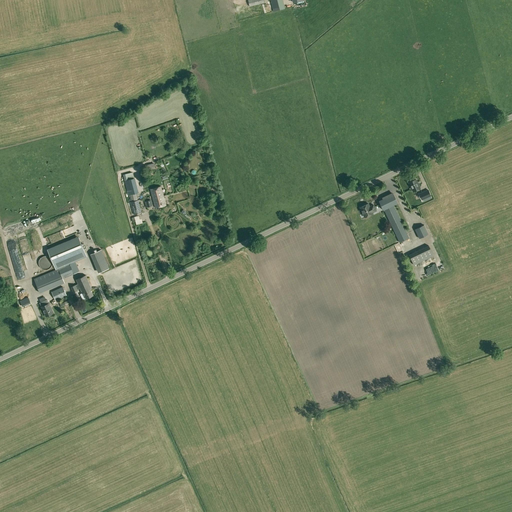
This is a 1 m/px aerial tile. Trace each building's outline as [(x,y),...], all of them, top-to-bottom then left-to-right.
[(285,9),(282,0),(270,0),(273,12),(285,9)] [(125,181),(129,195),(136,193),(139,193),(135,178),(134,178),(127,180),(125,181)] [(166,191),(171,190),(168,178),(163,180),(166,191)] [(420,188),(416,179),(409,183),(413,192),(420,188)] [(153,199),(163,196),(161,187),(150,189),(153,199)] [(431,196),(428,190),(419,194),(422,199),(423,199),(431,196)] [(136,193),(129,195),(129,197),(130,197),(131,198),(129,199),(130,203),(137,201),(138,201),(136,193)] [(379,201),(383,210),(384,210),(399,243),(409,238),(393,205),(398,203),(393,195),(379,201)] [(166,205),(163,196),(153,199),(156,208),(166,205)] [(137,201),(130,203),(134,215),(140,213),(137,201)] [(373,205),(370,207),(368,204),(360,208),(365,218),(373,214),(373,213),(376,211),(373,205)] [(429,234),(424,225),(415,229),(419,239),(429,234)] [(48,250),(56,269),(58,268),(63,266),(69,263),(86,256),(79,238),(48,250)] [(12,240),(9,242),(15,261),(18,260),(12,240)] [(433,256),(429,246),(409,255),(410,258),(414,265),(433,256)] [(100,272),(109,268),(101,250),(92,254),(100,272)] [(50,268),(51,267),(52,265),(52,264),(52,262),(52,260),(51,259),(50,258),(49,257),(47,256),(45,256),(44,256),(42,257),(40,258),(39,260),(39,263),(39,265),(41,268),(43,269),(45,270),(46,270),(48,269),(50,268)] [(74,274),(69,263),(63,266),(58,268),(63,279),(74,274)] [(58,268),(56,269),(34,279),(40,293),(65,283),(63,279),(58,268)] [(83,293),(86,299),(93,295),(91,289),(92,289),(86,275),(76,279),(78,284),(75,285),(71,287),(73,293),(78,291),(77,290),(80,288),(82,293),(83,293)] [(51,292),(55,301),(67,296),(63,286),(51,292)] [(40,303),(41,307),(46,317),(53,313),(49,304),(47,300),(46,300),(40,302),(40,303)]
